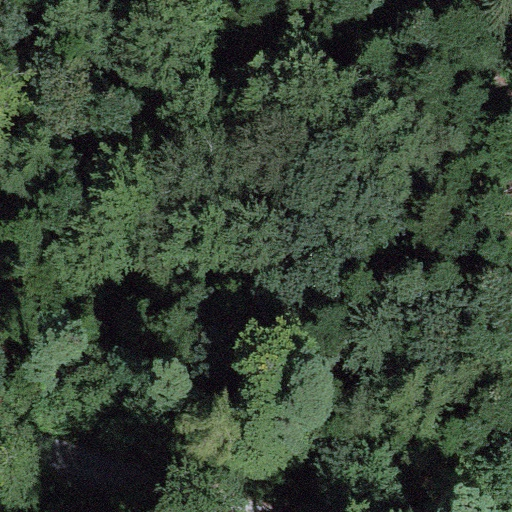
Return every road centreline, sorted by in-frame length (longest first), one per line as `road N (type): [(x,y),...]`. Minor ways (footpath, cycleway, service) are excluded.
road 1 (residential): [(263,511),(0,425)]
road 2 (track): [(511,174),(466,27),(444,0)]
